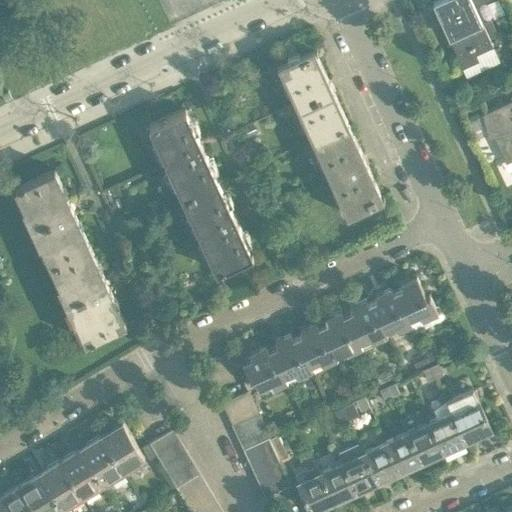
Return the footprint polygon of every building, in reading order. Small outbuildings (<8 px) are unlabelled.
[(482,23),(474,5),(484,0),(434,0),(433,1),(457,54),(462,66),(478,59),(475,52),(492,44),(489,37),(497,34),(490,19),(482,23)] [(280,63),(314,137),(348,121),(314,48),(280,63)] [(511,94),(510,95),(511,98),(483,111),(504,156),(511,152),(511,94)] [(149,123),(183,197),(219,180),(204,148),(205,147),(201,139),(200,140),(185,107),(149,123)] [(348,121),(314,137),(348,211),(382,195),(348,121)] [(41,242),(48,259),(88,240),(54,167),(15,185),(24,206),(23,207),(39,243),(41,242)] [(219,180),(183,197),(216,270),(253,253),(237,221),(238,220),(235,212),(234,212),(219,180)] [(88,240),(48,259),(59,282),(58,283),(74,319),(76,319),(85,339),(125,321),(88,240)] [(401,286),(393,290),(400,305),(403,303),(410,317),(419,313),(422,318),(437,310),(429,292),(425,294),(416,274),(399,281),(401,286)] [(376,298),(368,301),(375,316),(379,314),(385,329),(394,325),(397,329),(412,322),(410,317),(403,303),(400,305),(393,290),(391,285),(374,293),(376,298)] [(351,309),(343,313),(350,327),(353,326),(360,340),(369,336),(372,341),(387,334),(385,329),(379,314),(375,316),(368,301),(366,297),(349,304),(351,309)] [(326,321),(318,324),(325,339),(329,337),(335,352),(344,348),(347,352),(362,345),(360,340),(353,326),(350,327),(343,313),(341,308),(325,316),(326,321)] [(301,332),(293,336),(300,350),(303,349),(310,363),(319,359),(322,364),(337,356),(335,352),(329,337),(325,339),(318,324),(316,320),(300,327),(301,332)] [(276,344),(268,347),(275,362),(278,360),(285,375),(294,371),(297,375),(312,368),(310,363),(303,349),(300,350),(293,336),(291,331),(275,339),(276,344)] [(253,374),(259,387),(268,383),(271,387),(287,379),(285,375),(278,360),(275,362),(268,347),(266,343),(250,350),(251,355),(242,359),(249,376),(253,374)] [(400,362),(404,371),(410,368),(406,359),(400,362)] [(438,362),(430,365),(435,376),(443,373),(438,362)] [(430,365),(423,368),(428,380),(435,376),(430,365)] [(352,386),(356,394),(367,389),(363,381),(352,386)] [(394,382),(387,385),(392,396),(399,393),(394,382)] [(387,385),(379,388),(384,400),(392,396),(387,385)] [(446,398),(451,410),(464,439),(491,426),(472,386),(446,398)] [(223,400),(229,412),(252,400),(247,389),(223,400)] [(464,439),(451,410),(446,398),(434,408),(437,416),(429,420),(442,449),(464,439)] [(314,404),(317,411),(328,406),(325,399),(314,404)] [(252,400),(229,412),(234,424),(258,413),(252,400)] [(351,401),(343,405),(348,416),(356,413),(351,401)] [(343,405),(336,408),(341,419),(348,416),(343,405)] [(258,413),(234,424),(240,436),(263,425),(258,413)] [(122,420),(101,432),(117,457),(114,459),(122,471),(145,457),(122,420)] [(429,420),(407,430),(420,459),(442,449),(429,420)] [(263,425),(240,436),(245,447),(269,437),(268,434),(263,425)] [(171,427),(149,441),(156,452),(178,438),(171,427)] [(407,430),(386,440),(399,469),(420,459),(407,430)] [(101,432),(81,445),(104,482),(122,471),(114,459),(117,457),(101,432)] [(288,455),(278,434),(278,433),(269,437),(274,448),(279,459),(288,455)] [(269,437),(245,447),(250,459),(274,448),(269,437)] [(178,438),(156,452),(162,463),(185,450),(178,438)] [(386,440),(364,450),(377,479),(399,469),(386,440)] [(377,479),(364,450),(360,441),(338,451),(342,460),(356,489),(377,479)] [(143,447),(149,457),(156,454),(150,443),(143,447)] [(81,445),(61,457),(76,482),(73,483),(81,496),(104,482),(81,445)] [(274,448),(250,459),(256,470),(279,459),(274,448)] [(185,450),(162,463),(169,474),(191,461),(185,450)] [(61,457),(40,469),(62,507),(81,496),(73,483),(76,482),(61,457)] [(279,459),(256,470),(261,482),(285,471),(279,459)] [(342,460),(320,470),(333,499),(356,489),(342,460)] [(191,461),(169,474),(176,485),(198,472),(191,461)] [(294,473),(311,509),(333,499),(320,470),(317,463),(294,473)] [(40,469),(19,482),(34,507),(37,506),(40,511),(54,511),(62,507),(40,469)] [(285,471),(261,482),(267,494),(290,483),(285,471)] [(198,472),(176,485),(183,496),(205,482),(199,472),(198,472)] [(19,482),(0,493),(0,498),(8,511),(40,511),(37,506),(34,507),(19,482)] [(205,482),(183,496),(189,507),(212,494),(205,482)] [(212,494),(189,507),(192,511),(206,511),(219,505),(212,494)] [(8,511),(0,498),(0,511),(8,511)] [(158,511),(153,503),(147,507),(149,511),(158,511)]
